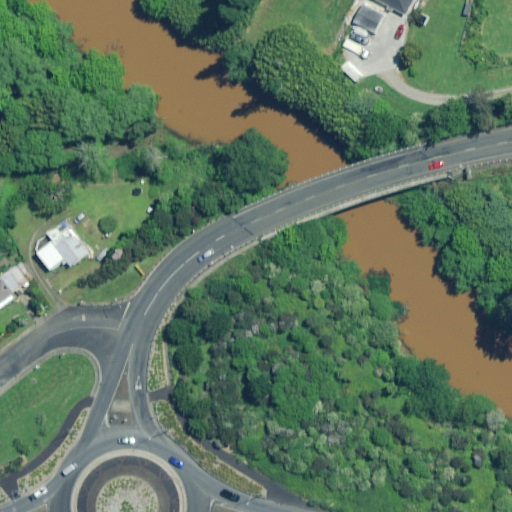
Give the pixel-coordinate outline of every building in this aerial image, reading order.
[(389,10),(368,0),(364,0),(353,22),(377,34),(389,10)] [(375,0),(408,17),(416,0),(375,0)] [(511,0),(475,0),(471,17),(511,29),(511,0)] [(69,233),(62,225),(50,234),(56,242),(39,254),(52,271),(67,260),(72,267),(90,254),(73,230),(69,233)] [(34,279),(22,264),(4,277),(15,293),(34,279)] [(15,299),(0,277),(0,306),(1,309),(15,299)]
